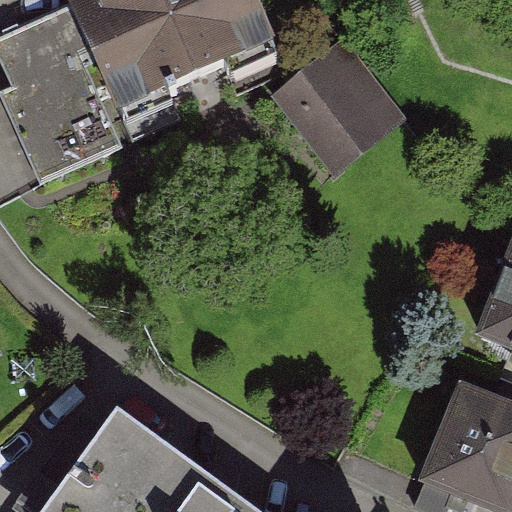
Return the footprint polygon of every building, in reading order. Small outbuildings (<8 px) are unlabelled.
[(1,100),(42,187),(117,151),(84,80),(91,77),(117,134),(204,93),(279,58),(251,0),(105,0),(0,49),(0,56),(17,93),(1,100)] [(277,94),(337,172),(403,126),(345,47),(277,94)] [(511,271),(510,271),(466,381),(511,396),(511,271)] [(250,511),(115,413),(45,511),(250,511)] [(402,511),(511,511),(511,443),(442,415),(402,511)]
